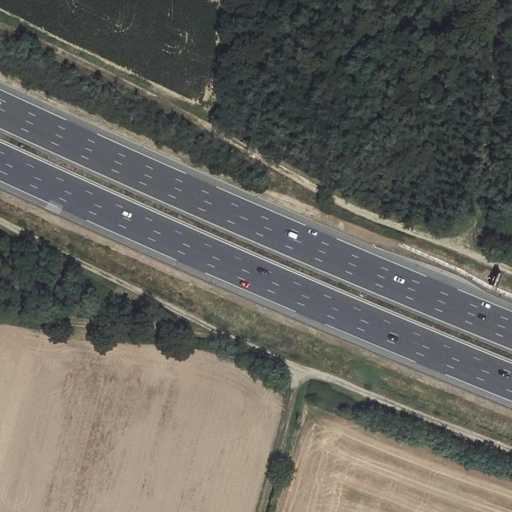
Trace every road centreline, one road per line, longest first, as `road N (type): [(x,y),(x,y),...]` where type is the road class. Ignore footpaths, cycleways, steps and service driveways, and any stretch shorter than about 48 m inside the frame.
road 1 (track): [(0,24),(188,114),(338,201),(511,270)]
road 2 (track): [(0,218),(299,368),(511,451)]
road 3 (motorway): [(511,329),(0,108)]
road 4 (motorway): [(0,161),(511,382)]
road 5 (track): [(461,248),(487,147),(490,0)]
road 6 (track): [(0,313),(226,333)]
road 7 (track): [(299,368),(261,511)]
